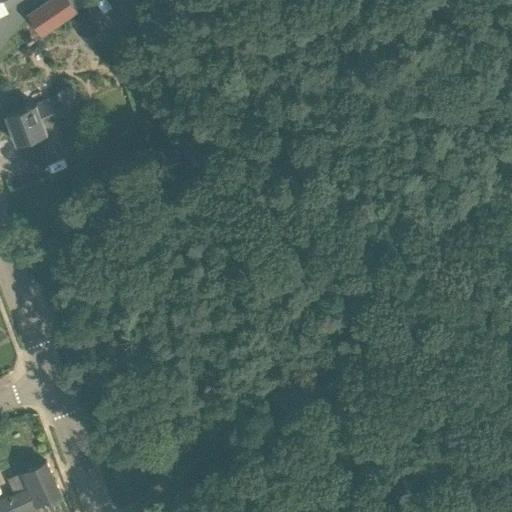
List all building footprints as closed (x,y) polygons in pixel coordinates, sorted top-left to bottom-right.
[(71,0),(47,0),(28,13),(43,35),(79,11),(71,0)] [(113,7),(107,0),(99,0),(74,17),(82,28),(113,7)] [(7,115),(17,143),(36,136),(48,132),(46,126),(69,117),(68,114),(73,113),(70,106),(79,102),(73,85),(59,90),(60,95),(7,115)] [(38,141),(19,147),(28,172),(47,165),(38,141)] [(0,500),(0,511),(42,511),(38,504),(62,493),(47,460),(8,478),(16,493),(0,500)]
